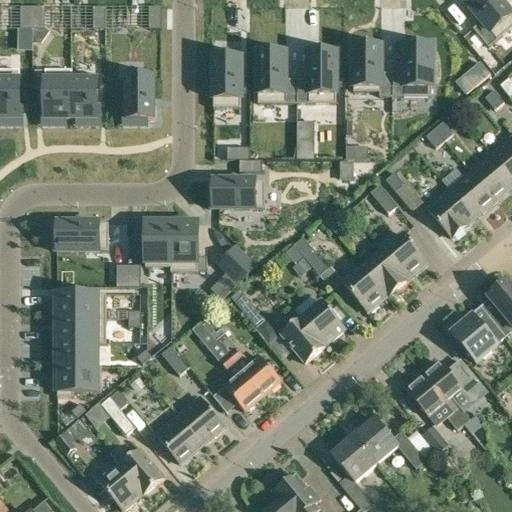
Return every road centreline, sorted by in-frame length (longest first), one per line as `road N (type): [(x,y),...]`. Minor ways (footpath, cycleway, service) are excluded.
road 1 (residential): [(182,0),(180,183),(157,195),(41,193),(17,206),(11,222),(15,426),(88,511)]
road 2 (unclassified): [(511,245),(187,511)]
